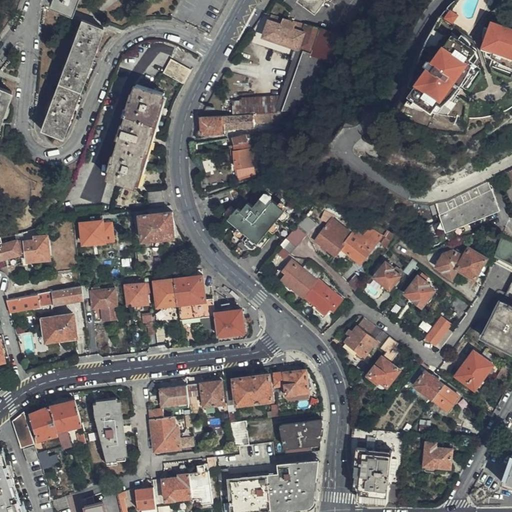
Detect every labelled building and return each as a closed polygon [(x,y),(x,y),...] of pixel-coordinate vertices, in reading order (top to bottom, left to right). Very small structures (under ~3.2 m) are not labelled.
[(50,0),(50,2),(72,11),(76,0),(50,0)] [(301,0),(317,11),(325,0),(301,0)] [(450,10),(445,18),(453,23),(458,15),(450,10)] [(338,33),(271,14),(263,36),(294,48),(297,49),(328,60),(338,33)] [(61,137),(103,28),(82,20),(40,129),(61,137)] [(511,28),(492,21),(489,29),(485,41),(482,49),(483,49),(493,53),(493,56),(501,58),(507,61),(506,63),(511,65),(511,28)] [(458,39),(452,34),(436,57),(442,61),(430,78),(424,73),(408,96),(415,100),(425,108),(432,113),(432,111),(439,103),(441,104),(446,97),(450,92),(452,94),(464,76),(462,75),(466,69),(471,63),(468,61),(474,52),(476,51),(469,46),(458,39)] [(458,39),(469,46),(470,44),(462,34),(458,39)] [(313,101),(328,60),(297,49),(294,59),(283,95),(277,112),(310,110),(313,101)] [(493,56),(493,53),(483,49),(483,55),(492,58),(493,56)] [(474,52),(468,61),(471,63),(473,64),(478,57),(474,52)] [(436,57),(432,62),(430,61),(427,62),(426,63),(426,65),(427,67),(428,68),(424,73),(430,78),(442,61),(436,57)] [(507,61),(501,58),(498,65),(511,70),(511,65),(506,63),(507,61)] [(183,83),(190,69),(170,59),(163,73),(183,83)] [(450,92),(446,97),(452,102),(472,74),(466,69),(462,75),(464,76),(452,94),(450,92)] [(143,163),(164,93),(136,85),(107,178),(137,186),(143,163)] [(0,121),(11,92),(0,88),(0,121)] [(243,114),(252,113),(255,113),(270,112),(277,112),(283,95),(241,97),(241,100),(243,114)] [(243,114),(241,100),(232,101),(233,114),(240,114),(243,114)] [(423,110),(425,108),(415,100),(411,106),(423,110)] [(441,104),(439,103),(432,111),(438,113),(443,106),(441,104)] [(270,121),(270,112),(255,113),(255,122),(270,121)] [(240,114),(241,127),(252,126),(252,113),(243,114),(240,114)] [(223,129),(241,127),(240,114),(233,114),(223,115),(223,129)] [(223,131),(223,129),(223,115),(201,116),(200,117),(199,124),(197,135),(223,131)] [(231,137),(232,146),(247,141),(247,138),(246,134),(231,137)] [(232,146),(229,147),(230,153),(233,152),(235,167),(236,167),(253,166),(250,140),(247,141),(232,146)] [(214,169),(211,158),(200,161),(202,172),(214,169)] [(253,166),(236,167),(237,180),(254,174),(253,166)] [(511,169),(496,177),(503,191),(511,186),(511,169)] [(490,189),(486,182),(449,199),(436,202),(440,213),(490,189)] [(490,189),(440,213),(438,214),(446,231),(499,209),(490,189)] [(149,207),(165,206),(161,191),(147,192),(149,207)] [(257,243),(284,210),(270,199),(266,203),(259,196),(252,204),(247,200),(240,209),(236,206),(226,217),(257,243)] [(171,211),(140,215),(143,240),(174,237),(173,224),(171,211)] [(320,219),(329,223),(332,220),(333,216),(324,212),(320,219)] [(305,214),(297,225),(306,233),(315,223),(305,214)] [(90,221),(80,222),(83,244),(114,239),(112,226),(104,227),(103,219),(90,221)] [(319,243),(335,257),(341,249),(351,234),(341,227),(339,230),(336,228),(338,225),(332,220),(329,223),(328,225),(319,236),(322,239),(319,243)] [(382,236),(359,222),(358,224),(379,240),(382,236)] [(351,234),(341,249),(357,261),(361,257),(364,259),(379,240),(358,224),(351,234)] [(296,225),(292,230),(302,238),(305,235),(306,233),(296,225)] [(302,238),(292,230),(288,235),(298,243),(302,238)] [(400,235),(390,231),(386,238),(393,244),(400,235)] [(4,236),(0,235),(0,258),(17,254),(25,253),(26,262),(49,258),(46,235),(33,236),(33,239),(15,241),(14,234),(4,236)] [(298,243),(288,235),(284,241),(294,248),(298,243)] [(511,271),(511,281),(505,295),(511,297),(511,240),(502,236),(495,257),(498,258),(496,263),(511,271)] [(393,244),(386,238),(381,243),(388,249),(389,249),(393,244)] [(294,248),(284,241),(279,246),(290,254),(294,248)] [(474,279),(486,259),(469,248),(464,257),(457,252),(456,254),(451,251),(444,255),(436,267),(444,272),(444,273),(452,279),(458,270),(474,279)] [(281,279),(303,297),(304,296),(316,280),(302,268),(292,260),(283,270),(286,274),(281,279)] [(412,260),(409,264),(403,271),(409,276),(418,265),(412,260)] [(179,273),(194,271),(193,262),(178,263),(179,273)] [(308,262),(302,268),(316,280),(317,280),(322,273),(308,262)] [(389,288),(401,273),(395,268),(394,270),(386,264),(375,277),(389,288)] [(215,312),(213,298),(205,298),(205,295),(202,275),(175,279),(178,303),(181,321),(215,316),(215,312)] [(363,282),(356,277),(348,285),(355,292),(363,282)] [(421,306),(434,291),(427,285),(427,284),(419,277),(406,292),(415,300),(414,301),(421,306)] [(178,303),(175,279),(155,281),(158,306),(178,303)] [(316,280),(304,296),(325,314),(330,307),(333,310),(341,300),(317,280),(316,280)] [(99,286),(90,287),(93,307),(102,306),(104,319),(118,317),(114,282),(105,283),(105,285),(99,286)] [(148,303),(146,283),(126,285),(129,306),(148,303)] [(89,300),(87,284),(81,285),(83,300),(89,300)] [(14,298),(6,300),(9,312),(39,306),(55,304),(55,306),(83,300),(81,285),(72,286),(14,298)] [(511,306),(502,302),(496,315),(493,313),(482,335),(501,345),(511,350),(511,306)] [(244,331),(241,310),(215,312),(215,316),(218,335),(244,331)] [(72,312),(41,317),(45,340),(76,336),(72,312)] [(375,327),(363,318),(358,326),(369,334),(375,327)] [(434,345),(450,324),(442,318),(426,338),(434,345)] [(358,326),(357,325),(344,341),(364,356),(377,340),(376,339),(369,334),(358,326)] [(156,331),(156,333),(158,346),(165,345),(163,330),(156,331)] [(390,337),(382,331),(376,339),(377,340),(378,341),(383,345),(390,337)] [(383,345),(381,348),(387,353),(369,375),(377,381),(378,379),(385,385),(386,386),(401,368),(391,360),(397,353),(393,350),(398,343),(390,337),(383,345)] [(369,352),(374,356),(381,348),(383,345),(378,341),(369,352)] [(489,363),(494,356),(485,349),(479,356),(489,363)] [(490,364),(489,363),(479,356),(474,351),(456,374),(473,388),(490,364)] [(418,365),(407,380),(412,384),(423,369),(418,365)] [(290,372),(273,373),(274,386),(286,384),(287,394),(289,394),(295,393),(308,391),(306,370),(290,372)] [(458,397),(425,371),(415,385),(433,399),(447,410),(458,397)] [(235,390),(225,391),(227,402),(230,423),(236,422),(235,412),(236,412),(235,404),(272,399),(269,374),(256,376),(234,379),(235,390)] [(378,379),(377,381),(376,382),(376,383),(376,385),(377,385),(377,386),(379,387),(380,387),(380,388),(382,388),(383,388),(385,385),(378,379)] [(225,403),(222,380),(202,383),(203,395),(205,406),(225,403)] [(200,383),(187,384),(189,397),(201,395),(200,383)] [(162,406),(190,402),(189,397),(187,384),(160,388),(162,406)] [(74,399),(49,406),(57,433),(62,449),(71,446),(67,432),(60,434),(59,429),(81,423),(74,399)] [(124,424),(122,400),(101,402),(92,403),(93,414),(107,465),(118,463),(118,456),(128,454),(124,424)] [(57,433),(49,406),(28,414),(29,416),(25,417),(29,429),(32,428),(36,439),(57,433)] [(163,409),(150,411),(151,418),(164,417),(163,409)] [(25,417),(23,411),(12,421),(20,447),(34,443),(29,429),(25,417)] [(164,417),(151,418),(155,451),(171,449),(180,447),(177,426),(175,426),(174,415),(164,417)] [(280,424),(287,455),(311,452),(310,445),(320,444),(322,419),(280,424)] [(233,447),(238,446),(241,446),(238,422),(236,422),(230,423),(233,447)] [(400,483),(405,432),(370,429),(352,428),(349,457),(351,465),(358,465),(361,465),(360,478),(362,478),(388,482),(400,483)] [(81,447),(87,445),(83,432),(78,434),(81,447)] [(450,468),(451,449),(436,448),(436,443),(425,442),(424,465),(450,468)] [(44,467),(61,459),(55,446),(38,454),(44,467)] [(23,449),(26,459),(36,456),(33,447),(23,449)] [(0,511),(23,511),(19,499),(16,500),(13,492),(12,492),(8,481),(13,480),(13,479),(7,460),(3,461),(0,450),(0,511)] [(511,451),(501,480),(510,483),(511,484),(511,451)] [(216,468),(215,457),(207,458),(208,468),(216,468)] [(217,470),(222,511),(286,511),(296,511),(296,508),(305,507),(308,506),(310,506),(312,503),(313,501),(318,460),(217,470)] [(198,471),(189,472),(190,473),(193,497),(193,499),(202,497),(203,505),(213,503),(209,471),(205,471),(204,466),(198,467),(198,471)] [(175,499),(193,497),(190,473),(179,474),(179,477),(163,479),(166,501),(169,500),(175,500),(175,499)] [(362,496),(364,498),(387,500),(388,488),(388,482),(362,478),(361,486),(361,494),(362,496)] [(19,499),(13,480),(8,481),(12,492),(13,492),(16,500),(19,499)] [(117,491),(122,511),(127,511),(127,508),(121,483),(116,485),(117,491)] [(482,483),(467,493),(470,499),(474,504),(490,494),(482,483)] [(156,507),(153,486),(136,488),(139,509),(156,507)] [(103,511),(101,502),(84,506),(85,511),(103,511)]
